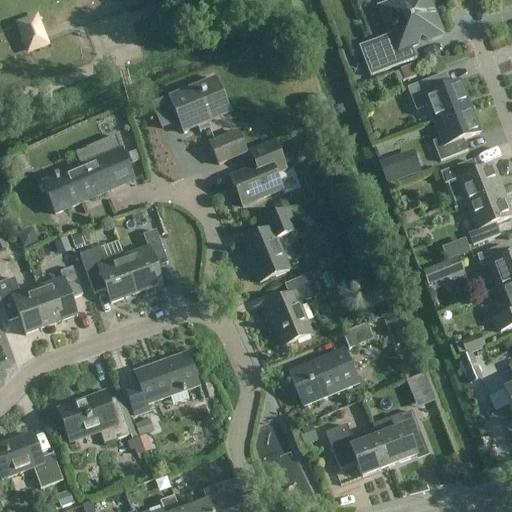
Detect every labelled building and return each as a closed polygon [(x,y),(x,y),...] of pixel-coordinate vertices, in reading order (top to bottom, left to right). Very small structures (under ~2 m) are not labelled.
[(358,49),(369,79),(416,61),(409,44),(414,42),(416,43),(419,36),(430,41),(441,37),(427,0),(403,0),(383,8),(388,22),(385,24),(390,37),(358,49)] [(18,27),(28,53),(29,52),(45,46),(45,45),(35,19),(18,26),(18,27)] [(429,108),(435,124),(471,110),(461,84),(451,88),(446,77),(409,92),(418,113),(429,108)] [(197,130),(200,135),(210,131),(207,126),(230,116),(216,81),(169,100),(183,135),(197,130)] [(471,110),(435,124),(442,141),(434,145),(441,164),(469,153),(464,142),(481,135),(471,110)] [(210,146),(219,168),(247,156),(238,135),(210,146)] [(103,187),(131,176),(116,139),(87,150),(93,164),(42,185),(55,217),(107,195),(103,187)] [(276,177),(287,173),(276,145),(250,155),(257,170),(231,181),(243,210),(283,194),(276,177)] [(457,213),(467,208),(503,194),(493,168),(477,175),(472,163),(453,171),(454,174),(443,178),(457,213)] [(467,208),(477,233),(469,237),(474,249),(501,238),(497,226),(511,220),(511,215),(503,194),(467,208)] [(243,244),(260,286),(290,273),(277,242),(297,233),(288,212),(262,223),(267,234),(243,244)] [(148,250),(122,260),(136,297),(163,287),(156,270),(168,266),(156,232),(143,237),(148,250)] [(490,268),(500,293),(511,287),(511,258),(510,259),(505,248),(478,259),(483,271),(490,268)] [(136,297),(122,260),(105,266),(101,255),(82,262),(93,293),(105,288),(111,306),(136,297)] [(63,281),(37,291),(51,328),(77,319),(71,301),(83,297),(73,270),(61,274),(63,281)] [(285,288),(290,298),(265,309),(282,350),(312,338),(299,307),(320,299),(311,277),(285,288)] [(51,328),(37,291),(20,297),(14,280),(0,285),(0,302),(8,324),(20,320),(26,337),(51,328)] [(511,287),(500,293),(510,317),(496,323),(501,336),(511,331),(511,287)] [(344,338),(350,352),(373,343),(367,328),(344,338)] [(133,351),(120,354),(126,376),(139,372),(133,351)] [(290,376),(304,410),(359,387),(345,353),(290,376)] [(139,387),(126,392),(135,418),(149,413),(147,408),(185,394),(188,403),(202,398),(188,357),(134,376),(139,387)] [(99,433),(103,447),(130,437),(117,400),(104,404),(100,395),(61,409),(73,442),(99,433)] [(374,432),(388,470),(417,459),(411,443),(422,439),(412,414),(400,418),(400,419),(373,429),(374,432)] [(388,470),(374,432),(352,441),(347,428),(326,436),(339,472),(356,465),(362,480),(388,470)] [(33,471),(41,492),(62,484),(52,457),(42,461),(32,437),(0,448),(0,480),(1,483),(33,471)] [(208,507),(193,511),(223,511),(215,490),(203,494),(208,507)] [(178,511),(174,499),(159,504),(162,511),(178,511)]
